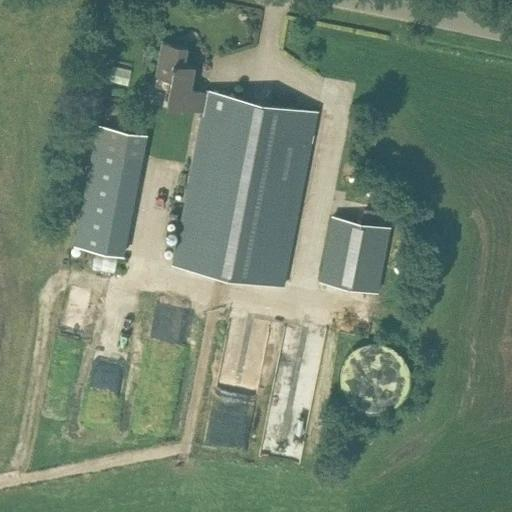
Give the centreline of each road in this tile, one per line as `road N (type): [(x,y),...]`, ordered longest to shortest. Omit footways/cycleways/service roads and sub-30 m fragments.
road 1 (track): [(184,448),(0,482)]
road 2 (unclassified): [(511,33),(349,0)]
